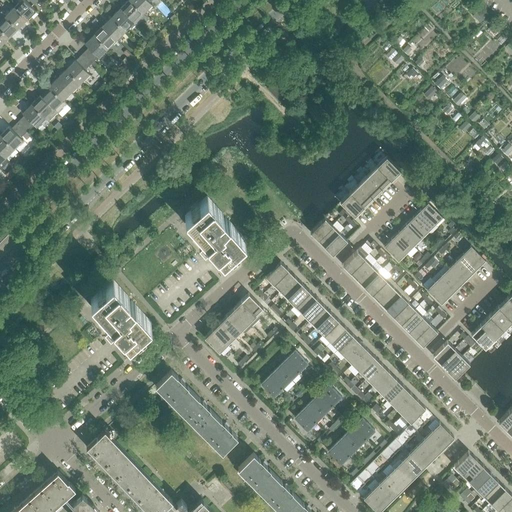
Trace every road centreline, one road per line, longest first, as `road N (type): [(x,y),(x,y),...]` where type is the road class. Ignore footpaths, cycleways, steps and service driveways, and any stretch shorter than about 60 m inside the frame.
road 1 (secondary): [(0,286),(292,0)]
road 2 (secondary): [(239,0),(0,235)]
road 3 (residential): [(352,511),(174,337)]
road 4 (residential): [(174,337),(293,228)]
road 5 (residential): [(57,444),(174,337)]
road 6 (residential): [(0,93),(92,0)]
road 7 (residential): [(511,449),(422,357)]
road 8 (residential): [(422,357),(333,267)]
